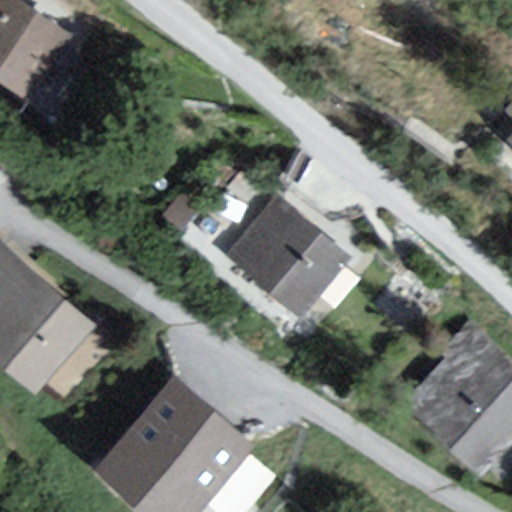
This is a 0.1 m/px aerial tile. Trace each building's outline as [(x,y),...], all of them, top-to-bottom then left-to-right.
[(51,0),(4,0),(0,7),(0,55),(57,92),(97,29),(51,0)] [(368,257),(280,199),(243,255),(331,313),(368,257)] [(0,237),(0,343),(55,385),(106,319),(0,237)] [(511,453),(511,375),(471,345),(430,399),(509,458),(511,453)] [(187,380),(121,463),(184,511),(208,511),(264,440),(187,380)]
